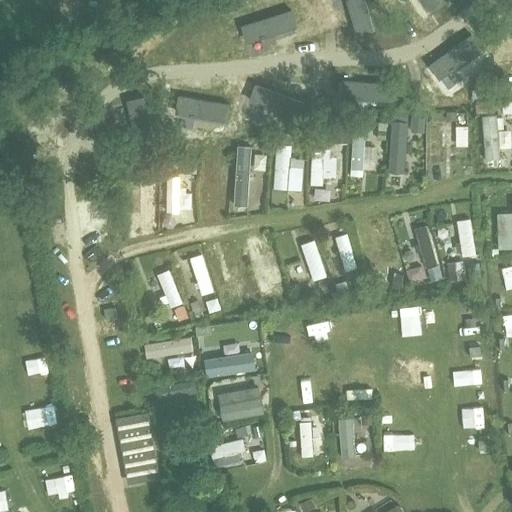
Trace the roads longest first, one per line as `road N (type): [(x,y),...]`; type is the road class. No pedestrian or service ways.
road 1 (track): [(81,299),(122,252),(157,240),(511,173)]
road 2 (track): [(283,489),(279,363),(234,370)]
road 3 (track): [(249,511),(283,489),(410,474)]
